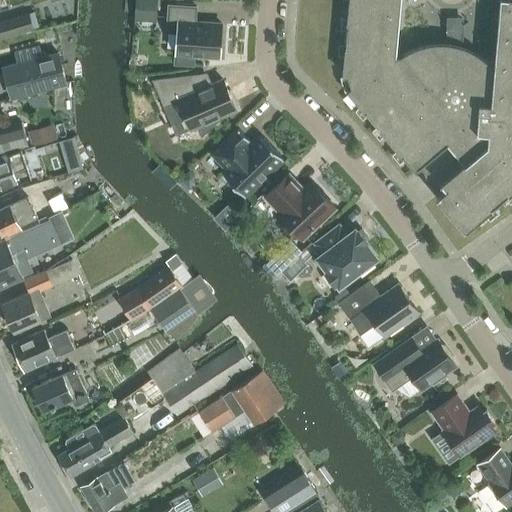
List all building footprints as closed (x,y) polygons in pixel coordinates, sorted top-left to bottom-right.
[(156,10),(156,0),(136,0),(136,8),(156,10)] [(511,0),(500,0),(495,63),(491,63),(488,61),(484,58),(481,56),(477,54),(464,48),(464,31),(447,31),(447,46),(443,46),(438,46),(434,46),(429,46),(425,47),(420,48),(416,49),(412,50),(408,52),(405,53),(401,55),(397,55),(401,0),(350,0),(349,26),(348,26),(346,48),(347,48),(344,76),(349,76),(352,87),(348,89),(366,111),(380,128),(403,155),(417,172),(418,171),(417,169),(419,167),(441,192),(437,196),(465,229),(492,206),(509,192),(511,189),(511,0)] [(220,56),(223,24),(196,22),(197,6),(169,4),(168,22),(179,22),(176,63),(196,64),(196,54),(220,56)] [(29,12),(0,21),(0,38),(34,28),(29,12)] [(460,30),(462,15),(448,14),(446,28),(460,30)] [(61,51),(2,67),(10,98),(70,82),(61,51)] [(194,74),(153,78),(163,106),(178,99),(191,129),(197,128),(200,134),(220,119),(219,117),(236,109),(223,79),(201,88),(194,74)] [(0,128),(0,154),(28,146),(21,122),(0,128)] [(53,123),(28,130),(32,145),(58,138),(53,123)] [(245,196),(284,158),(262,135),(249,147),(245,143),(250,139),(239,128),(213,153),(228,168),(223,172),(245,196)] [(74,137),(62,140),(63,146),(72,151),(78,149),(74,137)] [(0,189),(30,179),(21,150),(9,154),(9,153),(0,156),(0,189)] [(190,171),(181,179),(190,188),(194,183),(194,175),(190,171)] [(302,238),(335,206),(313,183),(304,191),(288,174),(266,195),(282,211),(279,214),(283,218),(283,225),(291,233),(297,233),(302,238)] [(28,196),(0,208),(0,238),(41,221),(28,196)] [(0,239),(0,287),(24,277),(23,275),(33,271),(28,258),(62,243),(59,237),(51,218),(6,238),(6,237),(0,239)] [(371,259),(375,256),(355,230),(349,236),(340,224),(316,242),(324,254),(320,257),(330,270),(326,272),(334,284),(338,281),(340,283),(357,270),(360,274),(374,263),(371,259)] [(259,258),(271,274),(303,252),(291,235),(259,258)] [(30,290),(1,303),(14,332),(51,315),(41,292),(79,274),(72,259),(46,271),(26,280),(30,290)] [(182,263),(172,270),(183,286),(193,279),(182,263)] [(128,293),(119,298),(131,320),(140,314),(150,308),(151,308),(183,286),(172,270),(169,265),(137,287),(128,293)] [(151,308),(150,308),(166,332),(196,311),(198,313),(211,304),(193,279),(183,286),(151,308)] [(385,335),(419,312),(399,284),(382,296),(370,279),(357,289),(339,301),(361,333),(376,323),(385,335)] [(357,289),(353,284),(335,296),(339,301),(357,289)] [(120,320),(102,330),(107,341),(126,332),(120,320)] [(44,329),(12,343),(24,371),(74,349),(65,330),(48,338),(44,329)] [(375,363),(393,388),(412,375),(422,389),(433,381),(434,383),(447,374),(445,373),(456,365),(453,361),(454,356),(445,344),(441,343),(438,339),(421,350),(412,337),(375,363)] [(196,371),(162,393),(177,415),(252,366),(238,343),(196,371)] [(109,380),(120,375),(112,354),(101,358),(109,380)] [(186,356),(152,378),(162,393),(196,371),(186,356)] [(63,373),(32,387),(42,411),(73,397),(76,405),(90,399),(76,368),(63,373)] [(198,412),(210,431),(211,430),(243,409),(252,424),(254,423),(284,403),(262,369),(198,412)] [(464,407),(466,406),(457,394),(432,412),(445,429),(443,431),(461,455),(496,430),(492,424),(495,422),(487,409),(483,412),(479,406),(468,413),(464,407)] [(69,448),(57,454),(70,477),(102,458),(100,456),(110,450),(108,447),(133,432),(123,416),(100,429),(97,423),(93,422),(67,438),(65,442),(69,448)] [(393,436),(400,446),(404,442),(406,434),(402,429),(393,436)] [(160,452),(174,443),(168,434),(154,443),(160,452)] [(511,464),(500,447),(478,463),(490,480),(488,481),(506,507),(511,502),(511,464)] [(189,455),(172,464),(177,474),(194,464),(189,455)] [(124,461),(80,487),(94,511),(97,511),(127,495),(123,487),(135,480),(124,461)] [(214,466),(193,479),(204,496),(224,483),(214,466)] [(288,511),(316,493),(299,468),(261,495),(272,511),(288,511)] [(327,511),(319,498),(297,511),(327,511)]
